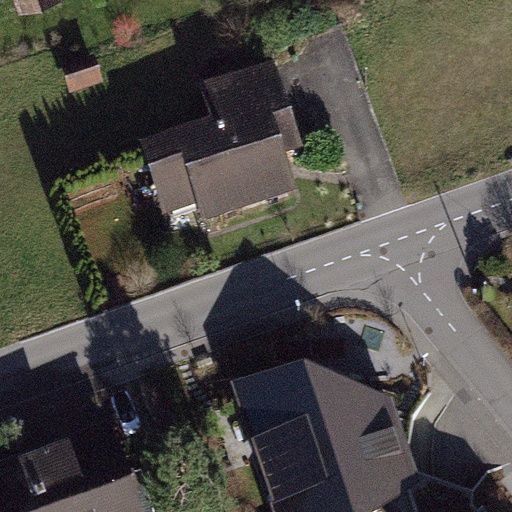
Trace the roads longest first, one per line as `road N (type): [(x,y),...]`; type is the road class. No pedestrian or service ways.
road 1 (tertiary): [(394,241),(0,382)]
road 2 (residential): [(511,400),(394,241)]
road 3 (tertiary): [(511,199),(394,241)]
